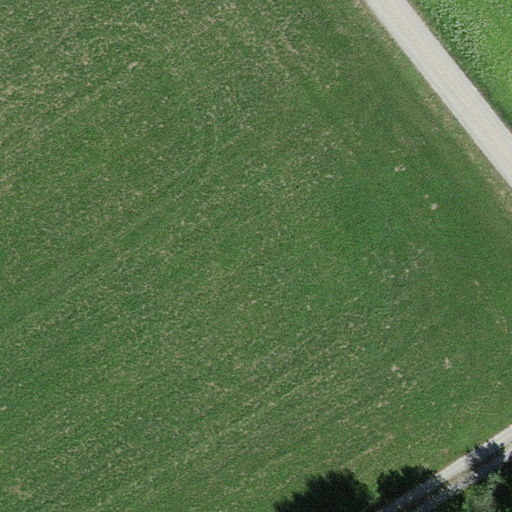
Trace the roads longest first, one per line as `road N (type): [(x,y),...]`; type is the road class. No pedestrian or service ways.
road 1 (track): [(374,0),(511,175)]
road 2 (track): [(397,511),(511,443)]
